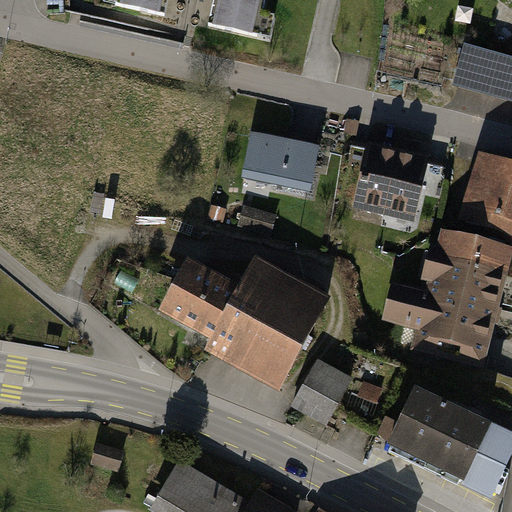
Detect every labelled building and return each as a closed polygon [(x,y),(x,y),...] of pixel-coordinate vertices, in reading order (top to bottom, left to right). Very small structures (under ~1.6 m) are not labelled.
[(107,0),(107,6),(165,18),(168,0),(107,0)] [(218,0),(214,24),(276,37),(279,20),(264,17),(267,0),(218,0)] [(511,57),(464,44),(453,85),(511,101),(511,57)] [(327,135),(259,121),(248,174),(316,188),(327,135)] [(405,157),(371,148),(355,211),(388,220),(405,157)] [(438,165),(405,157),(388,220),(422,229),(438,165)] [(511,171),(482,163),(465,219),(511,232),(511,171)] [(225,209),(212,206),(209,217),(222,221),(225,209)] [(276,216),(244,207),(239,226),(271,235),(276,216)] [(511,251),(445,232),(438,255),(508,274),(511,259),(511,251)] [(481,368),(508,274),(438,255),(421,313),(390,305),(380,339),(481,368)] [(285,392),(333,298),(260,261),(245,291),(193,265),(167,317),(215,342),(209,354),(285,392)] [(332,425),(354,379),(321,363),(298,409),(332,425)] [(381,389),(364,383),(360,395),(376,401),(381,389)] [(493,493),(511,452),(511,434),(415,390),(399,424),(391,441),(390,445),(493,493)] [(391,441),(399,424),(387,419),(379,435),(391,441)] [(118,470),(122,453),(98,447),(94,463),(118,470)] [(248,511),(252,505),(179,463),(151,511),(152,511),(248,511)] [(293,511),(259,493),(252,505),(248,511),(293,511)]
